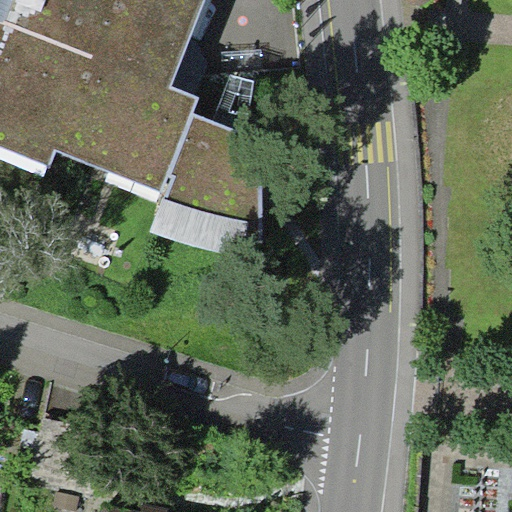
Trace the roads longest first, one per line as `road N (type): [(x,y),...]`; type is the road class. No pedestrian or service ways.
road 1 (residential): [(362,0),(374,270),(361,437)]
road 2 (residential): [(361,437),(246,418),(0,341)]
